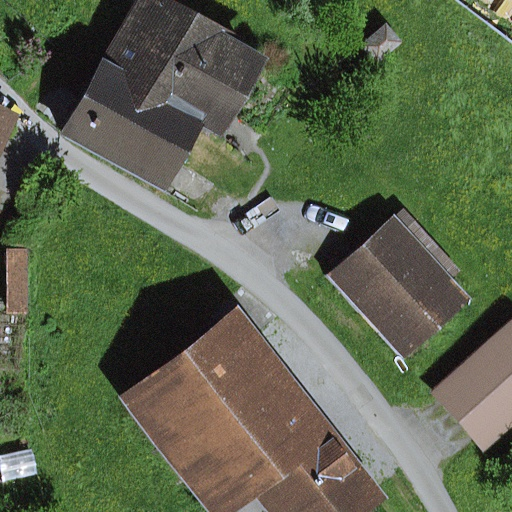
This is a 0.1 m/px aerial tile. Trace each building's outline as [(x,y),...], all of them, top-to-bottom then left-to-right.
[(259,62),(146,0),(134,0),(55,143),(164,203),(203,133),(216,140),(259,62)] [(0,157),(12,127),(0,121),(0,157)] [(398,226),(334,280),(407,364),(470,310),(398,226)] [(6,252),(5,315),(27,315),(28,252),(6,252)] [(374,511),(237,322),(128,401),(208,511),(241,511),(249,507),(252,511),(374,511)] [(511,333),(429,402),(478,461),(511,433),(511,333)]
